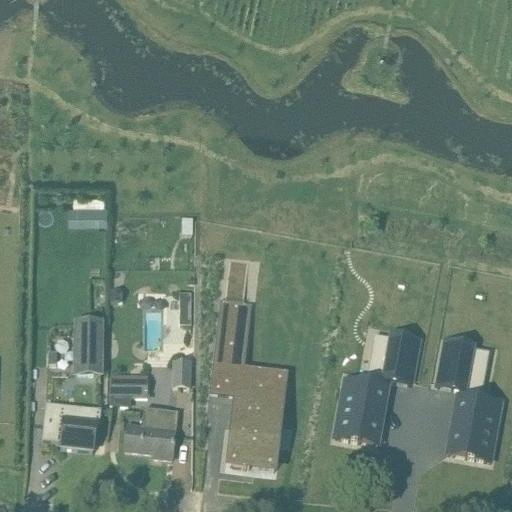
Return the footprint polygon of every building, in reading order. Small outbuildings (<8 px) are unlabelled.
[(102,206),(67,206),(68,225),(102,225),(102,206)] [(191,222),(181,222),(181,233),(191,233),(191,222)] [(179,297),(179,329),(190,329),(190,297),(179,297)] [(213,297),(201,394),(220,397),(232,299),(213,297)] [(74,369),(101,370),(101,327),(75,326),(74,369)] [(346,401),(338,444),(350,446),(350,444),(351,441),(359,442),(374,445),(383,392),(384,387),(387,388),(410,392),(418,348),(391,343),(390,345),(373,342),(365,388),(362,404),(346,401)] [(444,349),(436,393),(462,397),(461,402),(452,455),(466,457),(474,459),(473,464),(486,467),(494,424),(477,421),(480,405),(488,359),(471,356),(471,354),(444,349)] [(173,368),(173,392),(189,392),(189,369),(173,368)] [(147,401),(147,381),(109,382),(109,403),(124,404),(125,401),(147,401)] [(222,453),(220,467),(234,469),(235,463),(243,464),(243,468),(261,470),(263,451),(246,449),(247,445),(261,446),(264,426),(249,424),(249,419),(266,421),(269,394),(245,391),(242,418),(237,417),(239,397),(225,396),(222,423),(235,424),(235,429),(229,428),(226,449),(233,449),(232,454),(222,453)] [(101,414),(45,408),(41,445),(60,447),(59,453),(92,456),(95,432),(99,432),(101,414)] [(171,464),(173,444),(174,437),(173,437),(176,417),(143,413),(141,433),(127,432),(124,456),(151,459),(151,462),(171,464)]
